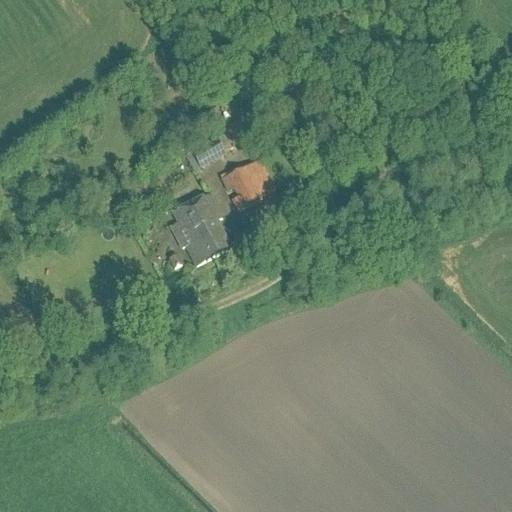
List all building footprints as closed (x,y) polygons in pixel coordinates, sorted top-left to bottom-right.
[(201,117),(184,128),(185,129),(193,141),(194,143),(211,132),(201,117)] [(191,156),(200,172),(225,157),(216,142),(191,156)] [(262,203),(245,171),(242,168),(220,179),(227,195),(233,192),(238,202),(232,204),(237,216),(262,203)] [(133,193),(131,204),(140,206),(142,195),(133,193)] [(190,255),(198,272),(232,254),(218,226),(224,223),(211,199),(175,217),(194,253),(190,255)] [(177,258),(169,263),(174,274),(183,269),(177,258)]
